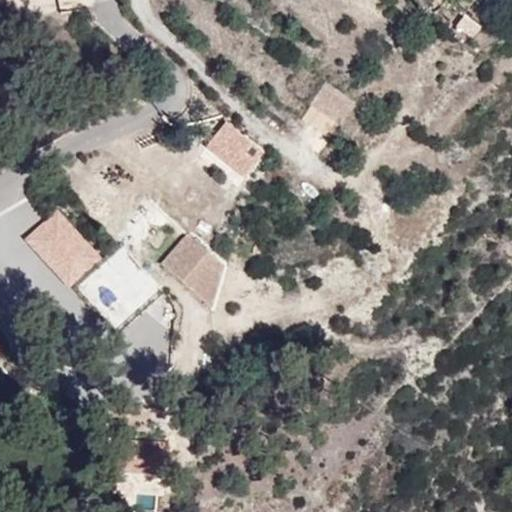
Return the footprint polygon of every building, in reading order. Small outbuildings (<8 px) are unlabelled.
[(463,14),(455,28),(474,39),(482,25),(463,14)] [(321,82),(310,109),(345,123),(356,96),(321,82)] [(242,178),(265,152),(227,120),(205,146),(242,178)] [(70,282),(93,260),(61,227),(38,250),(70,282)] [(159,267),(207,300),(231,267),(183,233),(159,267)] [(182,294),(119,240),(75,285),(105,347),(182,294)]
